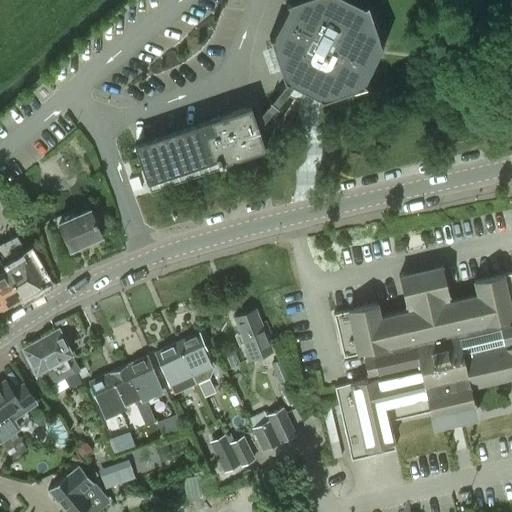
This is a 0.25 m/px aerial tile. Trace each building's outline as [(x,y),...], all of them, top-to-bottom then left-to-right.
[(288,81),(256,121),(258,129),(294,84),(319,96),(319,100),(366,84),(364,81),(379,49),(383,50),(367,3),(364,5),(353,0),(291,0),(286,2),(288,5),(273,36),(269,36),(272,46),(281,72),(285,83),(288,80),(288,81)] [(250,106),(134,145),(149,189),(150,188),(148,183),(216,160),(218,166),(222,165),(222,164),(234,160),(265,150),(258,129),(256,121),(250,106)] [(70,250),(102,236),(89,209),(58,223),(70,250)] [(16,235),(0,244),(0,261),(21,297),(44,283),(28,256),(16,235)] [(50,263),(55,272),(64,267),(59,258),(50,263)] [(0,309),(21,297),(0,261),(0,309)] [(477,294),(450,300),(447,285),(442,265),(399,275),(403,296),(407,310),(380,316),(377,302),(333,312),(343,355),(362,351),(368,378),(334,386),(351,457),(395,447),(389,419),(430,409),(433,423),(476,414),(470,385),(511,376),(511,382),(511,333),(508,317),(511,316),(511,270),(474,280),(477,294)] [(266,337),(267,337),(256,308),(234,317),(250,357),(271,349),(266,337)] [(31,371),(37,368),(49,387),(75,372),(74,371),(80,368),(58,328),(23,347),(24,349),(20,351),(31,371)] [(198,331),(176,340),(192,375),(195,383),(208,376),(210,372),(208,367),(213,365),(198,331)] [(192,375),(176,340),(154,350),(172,393),(195,383),(192,375)] [(143,391),(146,397),(162,390),(147,354),(125,364),(138,394),(143,391)] [(117,403),(120,409),(126,406),(125,403),(133,399),(144,426),(155,421),(146,397),(143,391),(138,394),(125,364),(108,371),(122,401),(117,403)] [(122,401),(108,371),(89,379),(105,416),(120,409),(117,403),(122,401)] [(0,383),(0,436),(30,415),(20,401),(19,402),(5,380),(0,383)] [(266,415),(268,419),(252,427),(262,449),(294,434),(282,407),(266,415)] [(121,411),(113,415),(120,433),(129,429),(122,414),(121,411)] [(111,434),(106,436),(112,451),(122,447),(117,432),(111,434)] [(240,464),(253,457),(242,436),(229,442),(239,461),(239,463),(240,464)] [(77,444),(76,450),(82,455),(88,456),(91,452),(91,446),(86,441),(80,440),(77,444)] [(229,442),(214,450),(225,470),(239,463),(239,461),(229,442)] [(113,462),(99,467),(105,486),(120,481),(113,462)] [(66,473),(47,489),(66,511),(84,511),(85,511),(84,510),(91,504),(82,492),(94,482),(79,464),(67,474),(66,473)]
